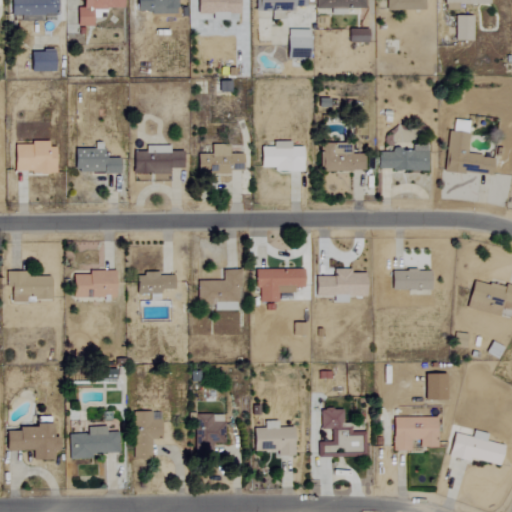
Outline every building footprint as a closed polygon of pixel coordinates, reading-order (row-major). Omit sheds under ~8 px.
[(55,17),(54,0),(9,0),(9,15),(23,16),(23,17),(55,17)] [(120,9),(120,0),(80,0),(80,8),(75,8),(76,27),(91,26),(91,18),(98,18),(98,9),(120,9)] [(175,14),(175,0),(135,0),(135,13),(175,14)] [(236,14),(236,0),(195,0),(195,14),(211,14),(211,20),(226,20),(226,14),(236,14)] [(283,20),(284,8),(303,9),(303,0),(254,0),(254,11),(270,11),(270,19),(283,20)] [(363,0),(313,0),(314,9),(363,9),(363,0)] [(422,0),(385,0),(385,11),(423,10),(422,0)] [(487,0),(442,0),(443,10),(457,10),(457,4),(487,4),(487,0)] [(471,16),(453,16),(453,41),(470,41),(471,16)] [(307,59),(307,30),(285,30),(285,59),(307,59)] [(366,43),(366,30),(346,30),(346,43),(366,43)] [(28,72),(52,72),(52,51),(28,51),(28,72)] [(490,175),(491,156),(465,154),(468,121),(452,120),(451,131),(447,131),(443,171),(490,175)] [(52,148),(45,148),(45,141),(28,141),(28,145),(12,145),(12,173),(53,173),(52,148)] [(301,147),(288,147),(288,141),(271,141),(271,147),(259,147),(259,168),(272,167),(272,172),(301,171),(301,147)] [(117,158),(101,158),(101,143),(92,143),(92,150),(72,149),(72,173),(117,173),(117,158)] [(349,154),(349,144),(318,144),(319,171),(361,170),(360,154),(349,154)] [(425,170),(424,145),(410,145),(410,150),(375,151),(376,171),(425,170)] [(131,174),(168,174),(168,168),(181,169),(181,151),(168,151),(168,146),(144,146),(144,152),(132,152),(131,174)] [(241,154),(227,154),(227,146),(209,146),(209,154),(196,154),(196,173),(241,173),(241,154)] [(314,277),(313,297),(332,297),(332,302),(345,302),(345,297),(363,297),(363,274),(349,274),(349,269),(332,269),(332,277),(314,277)] [(236,270),(220,270),(220,281),(195,280),(195,302),(213,302),(213,310),(236,311),(236,270)] [(301,288),(301,270),(253,270),(252,288),(258,288),(258,302),(276,302),(276,293),(292,294),(292,288),(301,288)] [(112,272),(85,271),(85,275),(71,275),(70,298),(112,299),(112,272)] [(428,271),(390,271),(390,290),(428,291),(428,271)] [(48,277),(24,277),(24,272),(3,272),(3,301),(48,302),(48,277)] [(159,300),(159,290),(172,290),(172,274),(135,275),(135,295),(148,294),(148,300),(159,300)] [(497,316),(499,309),(511,311),(511,309),(511,288),(471,280),(465,309),(497,316)] [(302,324),(291,324),(291,335),(302,335),(302,324)] [(316,458),(362,458),(362,432),(348,432),(348,423),(341,423),(341,410),(318,410),(318,430),(327,430),(327,442),(316,442),(316,458)] [(158,440),(159,414),(132,413),(132,459),(150,459),(150,439),(158,440)] [(210,422),(210,415),(193,415),(193,454),(210,455),(211,443),(222,443),(222,423),(210,422)] [(390,451),(408,451),(408,440),(417,440),(417,448),(434,448),(434,418),(390,418),(390,451)] [(252,451),(275,451),(275,457),(292,456),(291,428),(275,428),(275,422),(262,422),(262,428),(251,429),(252,451)] [(49,426),(15,426),(16,431),(3,432),(3,451),(29,451),(29,460),(50,460),(50,452),(56,451),(55,437),(50,437),(49,426)] [(116,432),(104,432),(104,428),(85,428),(85,435),(67,435),(68,454),(116,453),(116,432)] [(497,467),(501,446),(483,442),(485,434),(471,431),(469,437),(451,433),(447,456),(497,467)]
